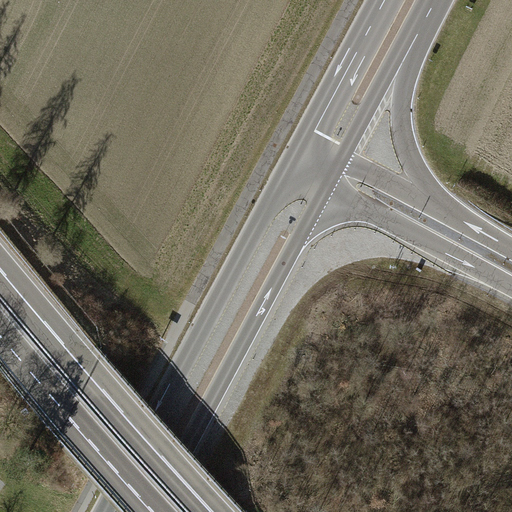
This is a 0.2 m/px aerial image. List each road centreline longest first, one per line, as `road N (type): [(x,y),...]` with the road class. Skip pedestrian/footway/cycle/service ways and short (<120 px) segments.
road 1 (secondary): [(305,151),(104,511)]
road 2 (secondary): [(153,511),(334,167)]
road 3 (trunk): [(200,511),(0,282)]
road 4 (trunk): [(0,321),(165,511)]
road 5 (trunk): [(334,167),(353,199),(511,288)]
road 6 (trunk): [(441,209),(404,135),(408,33)]
road 7 (secondary): [(387,0),(305,151)]
road 8 (secondary): [(334,167),(408,33)]
